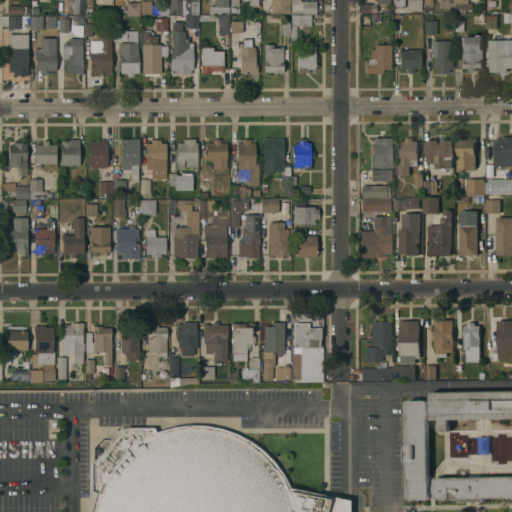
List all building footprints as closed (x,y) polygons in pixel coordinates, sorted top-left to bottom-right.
[(168,0),(198,0),(198,15),(197,15),(184,14),(168,14),(168,5),(168,0)] [(208,6),(215,6),(215,0),(228,0),(228,13),(208,13),(208,6)] [(238,0),(238,12),(230,12),(230,0),(238,0)] [(271,0),(289,0),(289,12),(271,12),(271,0)] [(316,0),(316,13),(302,13),(302,0),(316,0)] [(373,0),(389,0),(389,5),(377,4),(377,13),(359,12),(359,3),(375,4),(375,1),(373,1),(373,0)] [(420,0),(420,11),(406,11),(406,0),(420,0)] [(452,0),(453,8),(470,8),(470,0),(452,0)] [(151,1),(151,13),(141,14),(141,1),(151,1)] [(126,2),(139,2),(139,14),(126,14),(126,2)] [(7,6),(26,5),(26,14),(7,14),(7,6)] [(159,14),(159,5),(168,5),(168,14),(159,14)] [(197,27),(184,27),(184,14),(197,15),(197,27)] [(199,14),(228,14),(228,34),(217,35),(217,21),(199,21),(199,14)] [(291,14),(311,14),(311,25),(297,25),(297,26),(297,27),(298,28),(297,29),(296,29),(296,40),(293,41),(291,40),(291,14)] [(7,16),(29,16),(29,28),(7,28),(7,16)] [(30,16),(41,16),(41,29),(30,29),(30,16)] [(485,16),(495,16),(495,29),(485,29),(485,16)] [(59,24),(58,24),(58,19),(59,19),(59,18),(68,18),(68,32),(59,32),(59,24)] [(155,26),(151,26),(151,20),(155,20),(155,18),(167,18),(167,30),(155,30),(155,26)] [(230,21),(242,20),(242,32),(230,32),(230,21)] [(455,32),(455,25),(458,25),(459,20),(463,21),(463,32),(455,32)] [(281,22),(289,21),(289,28),(290,28),(290,33),(281,33),(281,22)] [(424,21),(435,21),(435,35),(424,35),(424,21)] [(118,42),(126,42),(126,40),(113,40),(113,32),(120,32),(120,30),(117,30),(117,26),(123,26),(123,29),(126,29),(126,30),(137,30),(137,51),(138,51),(138,73),(133,73),(133,75),(127,75),(127,73),(120,73),(120,62),(118,62),(118,42)] [(170,48),(172,48),(172,40),(171,40),(171,30),(184,30),(184,37),(188,37),(188,42),(193,42),(192,69),(190,69),(190,73),(170,73),(170,48)] [(141,32),(150,32),(150,35),(157,35),(157,44),(160,44),(160,73),(159,73),(159,75),(144,75),(144,73),(142,73),(141,32)] [(8,34),(28,34),(28,75),(13,75),(13,71),(8,71),(8,34)] [(460,68),(460,60),(459,52),(461,52),(460,37),(472,37),(472,35),(481,35),(481,50),(482,50),(482,60),(481,60),(481,68),(474,68),(474,72),(467,72),(467,68),(460,68)] [(90,57),(89,57),(89,50),(90,50),(90,40),(102,40),(101,37),(111,36),(111,70),(110,70),(110,73),(90,73),(90,57)] [(35,58),(34,58),(34,48),(40,48),(40,38),(55,38),(55,70),(48,70),(48,74),(42,74),(42,71),(35,71),(35,58)] [(240,47),(242,47),(242,38),(251,38),(251,46),(255,46),(255,64),(258,64),(258,72),(240,72),(240,47)] [(487,40),(511,40),(511,68),(506,68),(506,72),(487,73),(487,40)] [(430,41),(451,41),(451,69),(449,69),(449,73),(436,73),(435,69),(432,69),(432,57),(431,57),(430,41)] [(62,46),(63,46),(63,42),(70,42),(70,46),(82,46),(82,60),(83,60),(83,74),(72,74),(72,72),(66,72),(66,58),(62,58),(62,46)] [(264,44),(274,44),(274,46),(283,46),(283,72),(273,72),(273,71),(265,71),(264,44)] [(298,49),(304,49),(304,45),(315,45),(315,54),(317,54),(317,61),(315,61),(315,69),(309,68),(309,72),(298,72),(298,49)] [(370,50),(373,50),(373,45),(390,45),(390,69),(382,69),(382,74),(365,73),(365,63),(367,63),(367,59),(370,59),(370,50)] [(201,46),(212,46),(212,50),(223,51),(223,69),(221,71),(221,73),(210,73),(210,72),(201,72),(201,46)] [(399,56),(398,56),(398,50),(420,50),(420,68),(413,68),(413,72),(406,72),(406,69),(399,69),(399,56)] [(493,139),(501,139),(501,137),(511,137),(511,165),(506,165),(506,169),(500,169),(500,167),(493,167),(493,139)] [(121,138),(139,138),(139,164),(137,164),(138,180),(130,180),(130,172),(122,172),(122,166),(121,166),(121,138)] [(175,148),(177,148),(177,142),(183,142),(183,138),(194,138),(194,142),(197,142),(197,166),(186,166),(185,159),(184,159),(184,166),(176,167),(175,148)] [(206,138),(226,139),(226,168),(212,168),(212,159),(206,159),(206,138)] [(237,142),(242,142),(242,138),(250,138),(250,142),(254,142),(255,163),(258,163),(258,184),(246,185),(246,180),(237,180),(237,142)] [(262,138),(283,138),(283,170),(272,170),(272,174),(262,174),(262,138)] [(293,142),(297,142),(297,138),(305,138),(305,142),(310,142),(310,151),(313,151),(313,158),(310,158),(310,169),(303,169),(303,167),(293,167),(293,142)] [(369,181),(369,169),(371,169),(370,155),(373,155),(373,138),(390,138),(391,156),(392,171),(389,171),(390,180),(369,181)] [(397,166),(398,166),(398,163),(399,163),(399,142),(404,142),(404,138),(412,138),(412,141),(416,141),(417,166),(408,166),(408,176),(397,176),(397,166)] [(456,140),(467,140),(467,138),(475,139),(475,142),(474,142),(474,170),(462,169),(462,172),(456,172),(456,140)] [(61,140),(69,140),(69,139),(79,139),(79,165),(61,165),(61,140)] [(88,141),(96,141),(96,139),(107,139),(107,167),(96,167),(96,169),(92,169),(92,167),(88,167),(88,141)] [(145,143),(151,143),(151,139),(160,139),(160,143),(165,142),(166,159),(153,159),(153,166),(145,166),(145,143)] [(8,145),(13,145),(13,140),(18,140),(18,143),(27,143),(26,174),(20,174),(20,169),(16,169),(16,166),(8,166),(8,145)] [(34,144),(42,144),(42,140),(48,140),(48,144),(55,144),(55,163),(39,163),(39,166),(35,166),(34,144)] [(425,140),(437,141),(436,143),(439,143),(439,141),(451,141),(451,148),(452,148),(452,158),(450,157),(450,169),(434,169),(434,163),(425,163),(425,140)] [(291,184),(290,184),(290,190),(281,190),(282,175),(284,175),(284,166),(290,166),(290,175),(291,175),(291,184)] [(168,173),(176,173),(176,175),(192,174),(192,189),(175,189),(175,185),(168,185),(168,173)] [(199,173),(207,173),(207,189),(199,189),(199,173)] [(413,174),(422,173),(422,192),(414,193),(413,174)] [(41,179),(42,190),(47,190),(47,198),(30,198),(30,179),(41,179)] [(125,180),(125,191),(113,191),(113,179),(125,180)] [(141,179),(149,180),(149,192),(141,192),(141,179)] [(484,179),(484,195),(465,195),(465,179),(484,179)] [(76,181),(84,181),(84,192),(76,192),(76,181)] [(98,181),(111,181),(111,192),(99,193),(98,181)] [(436,181),(436,193),(424,193),(424,181),(436,181)] [(15,182),(15,186),(28,185),(28,198),(15,198),(15,190),(2,190),(2,183),(15,182)] [(485,183),(497,183),(497,196),(485,196),(485,183)] [(238,184),(238,185),(244,185),(244,187),(250,188),(250,196),(230,196),(230,184),(238,184)] [(361,185),(386,185),(386,186),(389,186),(389,195),(386,195),(386,197),(361,197),(361,185)] [(309,186),(309,194),(298,194),(298,186),(309,186)] [(386,197),(386,198),(389,198),(389,211),(361,211),(361,197),(386,197)] [(393,197),(405,197),(405,211),(393,211),(393,197)] [(438,197),(438,214),(422,214),(422,197),(438,197)] [(277,198),(277,212),(261,212),(261,198),(277,198)] [(12,199),(25,199),(25,211),(12,211),(12,199)] [(30,199),(39,199),(39,205),(43,205),(43,218),(39,218),(39,217),(30,217),(30,199)] [(113,199),(124,199),(124,208),(125,208),(125,216),(113,216),(113,199)] [(168,199),(191,199),(191,210),(178,210),(178,211),(168,211),(168,199)] [(199,200),(213,199),(213,209),(229,209),(229,216),(226,216),(226,256),(205,257),(205,240),(203,240),(203,224),(215,224),(215,218),(213,218),(213,216),(199,216),(199,200)] [(230,199),(247,199),(247,209),(241,209),(241,215),(238,215),(238,226),(230,226),(230,199)] [(141,200),(155,200),(155,213),(141,213),(141,200)] [(485,200),(499,200),(499,214),(485,213),(485,200)] [(85,203),(96,203),(96,215),(85,215),(85,203)] [(293,206),(314,206),(314,208),(318,208),(318,218),(314,218),(314,223),(293,223),(293,206)] [(427,226),(436,226),(436,225),(440,225),(440,218),(443,218),(443,210),(451,210),(451,255),(436,255),(436,256),(427,256),(427,226)] [(244,214),(258,214),(259,257),(245,257),(245,256),(238,256),(238,238),(241,238),(241,228),(245,227),(244,214)] [(398,229),(401,229),(401,214),(420,214),(420,231),(417,231),(417,234),(419,234),(419,243),(418,243),(418,256),(408,256),(408,255),(398,255),(398,229)] [(372,216),(389,216),(390,253),(383,253),(383,257),(360,257),(359,231),(372,231),(372,216)] [(28,217),(28,229),(27,229),(27,246),(28,246),(28,255),(19,255),(19,249),(4,249),(4,224),(10,224),(10,228),(13,228),(13,217),(28,217)] [(34,228),(47,228),(46,218),(51,217),(51,219),(53,219),(54,252),(35,252),(34,228)] [(62,241),(61,241),(61,234),(66,234),(74,234),(73,217),(83,217),(83,253),(76,253),(76,257),(70,257),(70,253),(63,253),(62,241)] [(495,228),(496,228),(496,218),(511,218),(511,255),(495,255),(495,228)] [(267,224),(269,221),(283,221),(283,228),(288,228),(288,255),(276,255),(276,254),(269,255),(269,240),(267,241),(267,224)] [(90,227),(109,226),(109,251),(108,251),(106,253),(103,253),(102,251),(91,251),(90,227)] [(115,229),(129,228),(129,226),(138,226),(138,257),(122,258),(122,253),(116,253),(115,229)] [(173,227),(179,227),(179,226),(191,226),(191,227),(197,227),(197,257),(182,257),(182,256),(173,256),(173,227)] [(459,226),(477,226),(477,255),(459,256),(459,226)] [(305,228),(305,233),(307,233),(307,235),(316,235),(316,255),(309,255),(309,257),(303,257),(303,256),(295,256),(295,235),(292,235),(292,228),(305,228)] [(145,236),(146,236),(146,229),(154,229),(154,236),(165,236),(166,253),(160,253),(160,256),(151,256),(151,253),(145,253),(145,236)] [(434,319),(437,319),(437,320),(453,320),(452,352),(446,352),(446,357),(436,357),(436,348),(434,348),(434,319)] [(495,321),(511,320),(511,358),(496,359),(495,321)] [(176,323),(182,323),(182,322),(196,321),(196,330),(197,330),(197,347),(193,347),(193,355),(181,355),(181,347),(178,347),(178,341),(176,341),(176,323)] [(203,324),(213,324),(213,321),(217,321),(217,324),(226,324),(227,359),(213,359),(213,353),(205,353),(205,338),(203,338),(203,324)] [(264,325),(271,325),(271,321),(283,321),(283,353),(276,353),(276,351),(264,351),(264,325)] [(371,321),(391,321),(391,349),(389,349),(389,354),(381,354),(382,361),(365,361),(364,346),(365,346),(365,342),(371,342),(371,321)] [(399,321),(418,321),(418,326),(419,326),(419,359),(415,359),(415,364),(400,364),(400,359),(399,359),(399,321)] [(63,324),(70,324),(70,322),(84,322),(84,330),(83,330),(83,342),(84,342),(84,350),(83,350),(83,362),(74,362),(74,351),(63,351),(63,324)] [(294,346),(294,322),(307,322),(307,327),(313,327),(313,328),(318,328),(318,346),(294,346)] [(463,326),(467,326),(467,322),(474,322),(474,325),(479,326),(479,362),(466,362),(466,349),(463,349),(463,326)] [(232,342),(230,342),(230,338),(232,338),(232,329),(230,329),(230,324),(232,324),(232,323),(245,323),(245,326),(251,326),(251,335),(255,335),(255,343),(253,343),(253,346),(248,346),(248,348),(246,348),(246,360),(232,360),(232,342)] [(30,353),(37,354),(37,352),(34,352),(34,325),(45,325),(45,326),(53,326),(53,350),(54,350),(54,363),(30,363),(30,353)] [(148,325),(157,325),(157,326),(166,326),(166,355),(160,355),(160,351),(148,351),(148,325)] [(85,332),(91,332),(91,342),(93,342),(93,326),(102,326),(102,327),(111,327),(111,365),(104,365),(104,351),(85,351),(85,332)] [(27,330),(27,349),(6,349),(6,330),(27,330)] [(121,330),(138,330),(139,359),(133,359),(133,357),(131,357),(131,360),(125,360),(125,354),(124,354),(123,351),(121,351),(121,330)] [(296,378),(296,359),(295,359),(295,352),(308,352),(308,367),(307,367),(307,368),(306,368),(306,378),(296,378)] [(58,356),(66,356),(66,378),(58,378),(58,356)] [(198,381),(198,383),(189,383),(170,386),(169,382),(169,378),(168,378),(168,356),(178,356),(178,377),(198,377),(198,381)] [(259,381),(254,381),(254,378),(241,378),(241,368),(243,368),(243,366),(247,366),(247,368),(249,368),(249,358),(259,358),(259,381)] [(85,359),(93,359),(94,372),(85,372),(85,359)] [(262,359),(272,359),(272,379),(262,379),(262,359)] [(115,366),(124,366),(124,378),(115,378),(115,366)] [(200,366),(213,366),(213,378),(200,378),(200,366)] [(290,366),(290,379),(275,379),(275,366),(290,366)] [(393,380),(361,380),(361,367),(392,367),(392,366),(393,366),(393,380)] [(415,366),(415,380),(393,380),(393,366),(415,366)] [(424,366),(435,366),(435,380),(423,380),(424,366)] [(30,369),(43,369),(43,368),(55,368),(55,380),(42,380),(42,381),(30,381),(30,369)] [(306,368),(307,368),(321,368),(321,380),(318,380),(306,380),(306,378),(306,368)] [(238,381),(230,381),(230,372),(238,372),(238,381)] [(406,464),(405,464),(404,463),(404,462),(404,449),(404,447),(405,446),(406,446),(405,403),(406,402),(408,401),(424,401),(426,401),(426,402),(428,484),(434,484),(434,479),(435,478),(436,478),(511,477),(511,419),(448,420),(449,432),(439,432),(439,420),(430,420),(430,392),(511,391),(511,497),(483,498),(483,502),(459,502),(459,500),(448,500),(448,499),(437,499),(435,499),(435,498),(434,497),(434,495),(428,494),(428,497),(428,498),(427,499),(426,499),(409,500),(408,499),(407,499),(407,498),(406,464)] [(93,511),(98,492),(94,490),(94,463),(114,443),(110,440),(122,427),(156,427),(158,432),(173,427),(179,426),(186,425),(193,425),(199,425),(206,425),(212,426),(225,428),(233,431),(249,439),(257,444),(263,449),(269,454),(276,462),(281,469),(285,474),(291,487),(350,499),(350,511),(93,511)]
